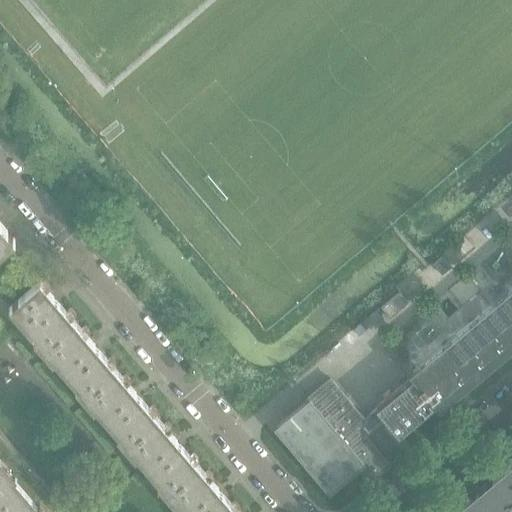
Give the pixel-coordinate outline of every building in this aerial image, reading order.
[(0,252),(15,239),(0,222),(0,252)] [(450,267),(441,257),(432,264),(441,275),(450,267)] [(75,322),(58,302),(39,281),(8,307),(35,338),(33,340),(42,350),(75,322)] [(309,399),(276,427),(285,438),(329,490),(358,466),(370,480),(375,476),(389,464),(365,436),(372,429),(379,424),(386,418),(398,432),(406,425),(410,423),(437,400),(439,402),(440,402),(511,341),(511,286),(412,370),(415,373),(408,379),(399,386),(376,406),(377,407),(370,413),(363,419),(329,379),(322,385),(307,397),(309,399)] [(399,292),(380,307),(389,318),(408,303),(399,292)] [(116,370),(93,343),(75,322),(42,350),(52,362),(54,360),(76,386),(74,388),(83,399),(116,370)] [(158,419),(134,391),(116,370),(83,399),(93,410),(95,408),(118,434),(116,436),(125,447),(158,419)] [(198,466),(179,443),(158,419),(125,447),(134,458),(137,456),(159,482),(157,484),(165,494),(198,466)] [(0,472),(20,454),(0,430),(0,472)] [(0,511),(50,511),(62,502),(20,454),(0,472),(0,511)] [(238,511),(217,487),(198,466),(165,494),(176,506),(178,504),(184,511),(238,511)] [(511,511),(511,476),(505,467),(458,507),(462,511),(511,511)] [(70,511),(62,502),(50,511),(70,511)]
